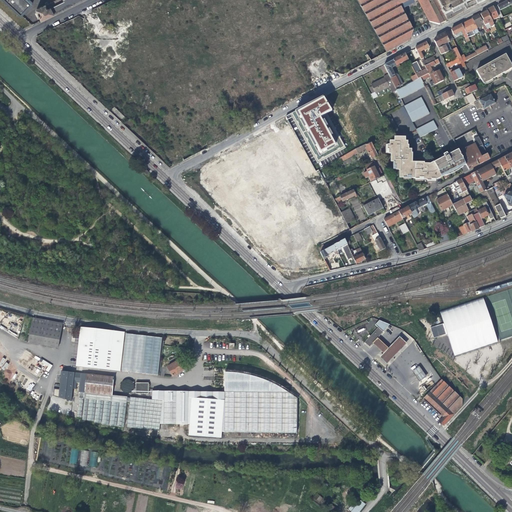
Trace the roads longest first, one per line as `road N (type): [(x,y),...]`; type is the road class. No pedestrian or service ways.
road 1 (residential): [(381,459),(253,335),(105,326),(0,303)]
road 2 (residential): [(161,174),(426,35)]
road 3 (secondary): [(281,288),(430,431)]
road 4 (secondary): [(15,38),(161,174)]
road 5 (secondary): [(161,174),(281,288)]
road 6 (residential): [(511,148),(400,207)]
road 7 (residential): [(397,261),(511,220)]
